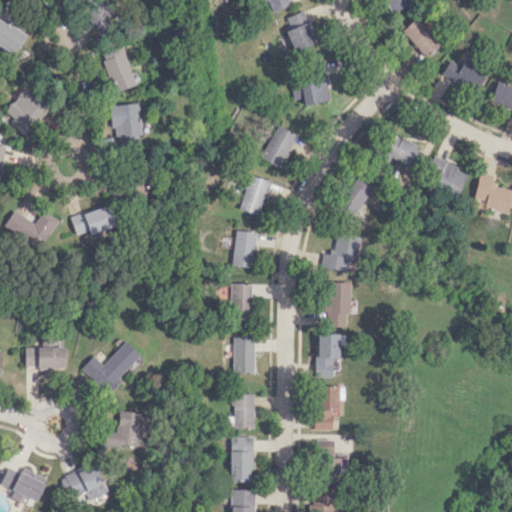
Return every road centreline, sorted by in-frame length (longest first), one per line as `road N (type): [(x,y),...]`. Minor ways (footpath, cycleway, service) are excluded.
road 1 (residential): [(284,511),(294,229),(326,150),(392,81)]
road 2 (residential): [(338,0),(392,81),(465,132),(511,149)]
road 3 (residential): [(34,0),(72,61),(80,126),(69,146)]
